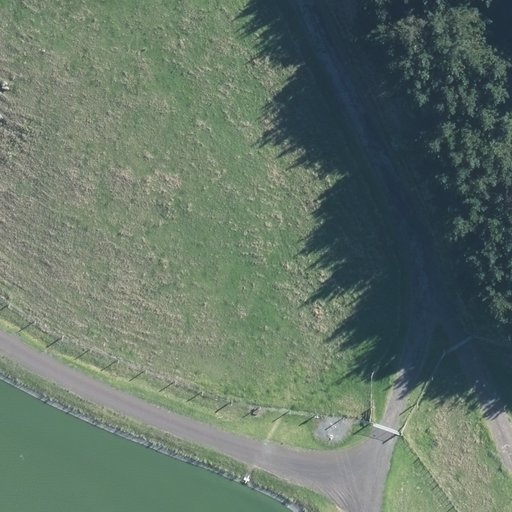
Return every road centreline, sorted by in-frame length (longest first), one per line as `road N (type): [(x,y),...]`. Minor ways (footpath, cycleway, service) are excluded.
road 1 (track): [(383,0),(415,294),(382,511)]
road 2 (track): [(0,332),(142,412),(294,452)]
road 3 (track): [(415,294),(511,453)]
